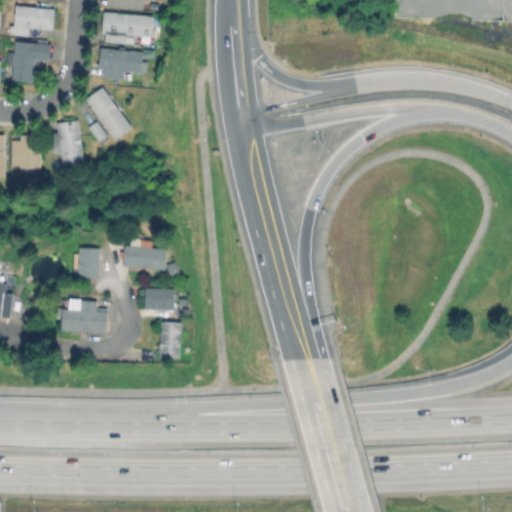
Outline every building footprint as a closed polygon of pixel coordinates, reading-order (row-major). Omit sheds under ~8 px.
[(149,0),(149,10),(106,6),(106,0),(149,0)] [(18,7),(57,11),(55,31),(32,29),(32,38),(12,36),(13,27),(16,27),(18,7)] [(108,35),(104,35),(106,14),(154,18),(152,39),(136,38),(135,46),(107,43),(108,35)] [(52,44),(50,62),(38,60),(36,85),(12,83),(17,41),(52,44)] [(144,52),(142,76),(125,74),(124,82),(104,79),(105,71),(99,70),(101,47),(144,52)] [(134,128),(117,141),(87,102),(105,89),(134,128)] [(79,121),(86,165),(64,168),(62,155),(53,157),(50,134),(60,132),(59,124),(79,121)] [(109,137),(100,144),(89,128),(98,122),(109,137)] [(42,136),(42,171),(23,171),(23,168),(12,168),(13,142),(23,142),(23,136),(42,136)] [(0,137),(8,137),(8,181),(0,181),(0,137)] [(168,251),(166,271),(125,267),(127,247),(168,251)] [(14,294),(10,321),(0,319),(0,248),(2,249),(0,262),(0,282),(7,284),(6,292),(14,294)] [(100,250),(100,279),(79,279),(79,250),(100,250)] [(175,289),(175,311),(145,311),(145,289),(175,289)] [(97,302),(97,312),(109,312),(109,333),(62,332),(63,312),(81,312),(82,302),(97,302)] [(192,309),(192,317),(182,317),(182,309),(192,309)] [(36,319),(34,332),(24,331),(26,317),(36,319)] [(182,326),(182,359),(161,358),(162,326),(182,326)]
